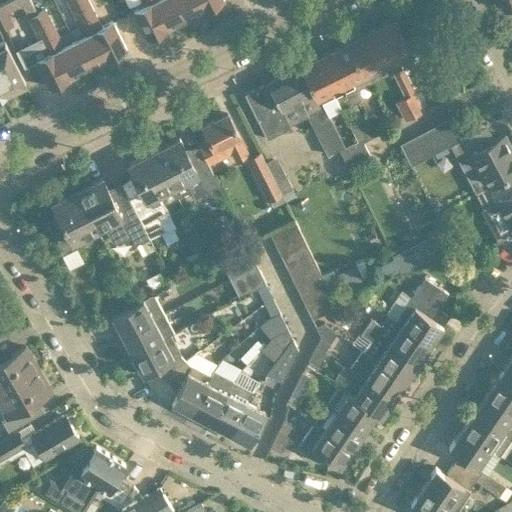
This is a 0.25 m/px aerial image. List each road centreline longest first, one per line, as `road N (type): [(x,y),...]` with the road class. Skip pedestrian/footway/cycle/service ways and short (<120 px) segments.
road 1 (residential): [(301,511),(110,405),(0,218)]
road 2 (residential): [(0,167),(341,0)]
road 3 (residential): [(368,511),(511,301)]
